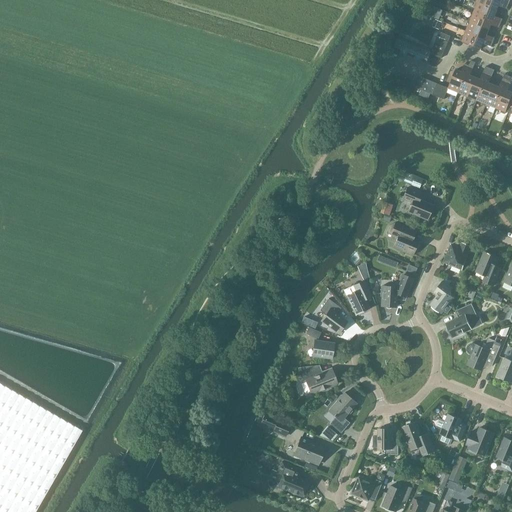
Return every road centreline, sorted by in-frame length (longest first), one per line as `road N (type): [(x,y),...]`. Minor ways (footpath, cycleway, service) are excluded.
road 1 (residential): [(511,244),(449,224),(420,291),(418,321)]
road 2 (residential): [(418,321),(379,328),(354,345),(350,365),(383,407)]
road 3 (residential): [(411,65),(446,78),(461,50),(492,62),(511,49)]
road 4 (residential): [(348,511),(339,496),(383,407)]
